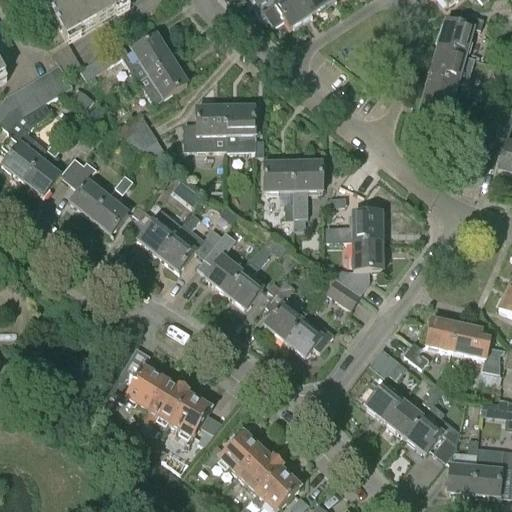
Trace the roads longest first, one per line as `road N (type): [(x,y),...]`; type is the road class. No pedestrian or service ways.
road 1 (residential): [(307,418),(207,333),(0,216)]
road 2 (residential): [(307,418),(461,217)]
road 3 (residential): [(380,155),(419,30),(403,0)]
road 4 (residential): [(281,72),(380,155)]
road 5 (residential): [(390,511),(307,418)]
road 6 (residential): [(382,0),(281,72)]
